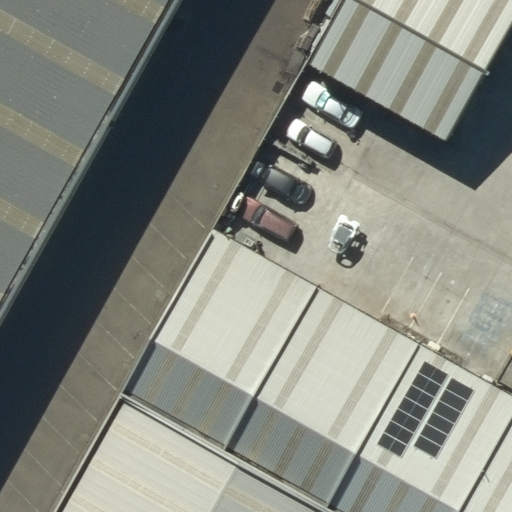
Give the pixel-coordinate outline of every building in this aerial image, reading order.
[(0,0),(0,238),(132,0),(0,0)] [(500,0),(306,0),(296,19),(445,101),(500,0)] [(369,140),(293,94),(254,159),(331,204),(369,140)] [(511,511),(511,359),(198,186),(105,354),(348,488),(391,511),(511,511)] [(335,511),(348,488),(105,354),(17,511),(335,511)] [(391,511),(348,488),(335,511),(391,511)]
